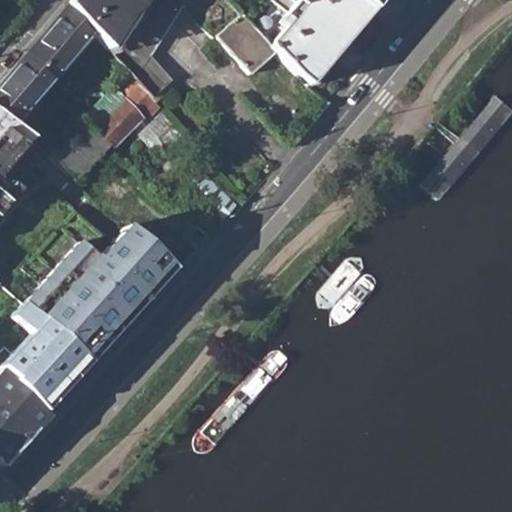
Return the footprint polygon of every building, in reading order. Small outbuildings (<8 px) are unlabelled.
[(126,74),(149,99),(170,81),(148,57),(187,2),(193,15),(213,38),(216,36),(240,15),(226,0),(68,0),(65,6),(92,36),(126,74)] [(292,26),(270,50),(273,53),(293,76),(305,86),(370,10),(357,0),(313,0),(307,8),(300,2),(285,20),(292,26)] [(357,0),(370,10),(377,0),(357,0)] [(57,78),(92,36),(65,6),(65,5),(26,53),(57,78)] [(249,74),(273,53),(270,50),(240,15),(216,36),(249,74)] [(0,113),(16,127),(57,78),(26,53),(0,84),(0,113)] [(141,119),(156,136),(165,128),(175,138),(180,134),(149,99),(126,74),(111,88),(113,89),(142,117),(141,119)] [(132,127),(152,148),(160,141),(156,136),(141,119),(142,117),(113,89),(82,120),(108,143),(112,146),(132,127)] [(460,204),(511,143),(511,112),(509,114),(507,117),(505,119),(473,156),(444,190),(442,191),(441,193),(439,195),(439,197),(438,199),(438,202),(438,204),(439,207),(440,208),(442,211),(445,212),(448,212),(450,211),(453,210),(456,208),(457,207),(459,205),(460,204)] [(16,127),(0,113),(0,221),(39,180),(16,159),(33,140),(16,127)] [(46,152),(74,177),(108,143),(82,120),(81,119),(46,152)] [(180,187),(222,224),(237,207),(197,169),(170,158),(163,145),(152,158),(183,184),(180,187)] [(83,239),(23,305),(90,366),(174,277),(123,227),(99,254),(83,239)] [(345,261),(317,292),(315,294),(314,299),(314,303),(315,308),(320,309),(326,309),(330,307),(332,305),(361,273),(362,269),(362,266),(362,262),(361,258),(357,258),(353,258),(349,259),(345,261)] [(361,275),(333,306),(331,308),(330,310),(330,312),(330,315),(330,317),(330,320),(330,322),(333,323),(336,323),(339,323),(342,322),(344,322),(346,321),(349,318),(377,287),(378,285),(379,284),(379,281),(379,279),(379,277),(378,275),(376,274),(374,272),(372,271),(369,271),(367,272),(365,272),(363,273),(361,275)] [(0,284),(0,373),(10,383),(48,415),(90,366),(23,305),(0,284)] [(216,444),(280,373),(282,371),(284,368),(285,366),(286,364),(287,362),(287,360),(287,358),(286,355),(285,353),(283,352),(280,351),(278,351),(275,352),(272,352),(271,353),(268,355),(265,358),(264,360),(199,431),(198,432),(196,434),(195,436),(194,438),(193,440),(193,443),(193,445),(194,447),(195,449),(198,451),(201,453),(203,453),(206,452),(208,451),(211,449),(213,448),(214,446),(216,444)] [(0,467),(48,415),(10,383),(9,382),(0,373),(0,467)]
